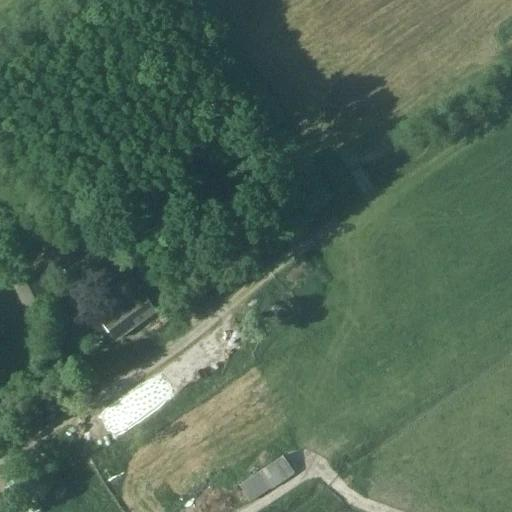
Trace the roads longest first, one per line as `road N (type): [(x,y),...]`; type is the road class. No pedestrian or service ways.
road 1 (track): [(373,199),(41,440),(99,511)]
road 2 (track): [(511,107),(373,199),(355,173)]
road 3 (track): [(387,511),(315,469),(243,511)]
